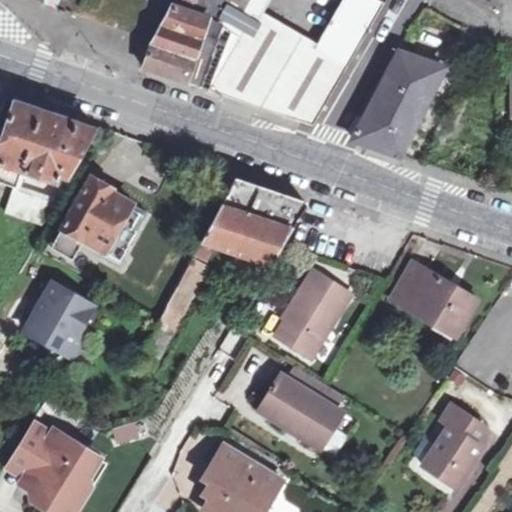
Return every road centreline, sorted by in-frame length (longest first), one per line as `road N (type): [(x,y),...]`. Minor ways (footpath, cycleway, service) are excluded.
road 1 (tertiary): [(0,54),(315,163)]
road 2 (tertiary): [(315,163),(511,230)]
road 3 (residential): [(315,163),(410,0)]
road 4 (residential): [(129,511),(224,356)]
